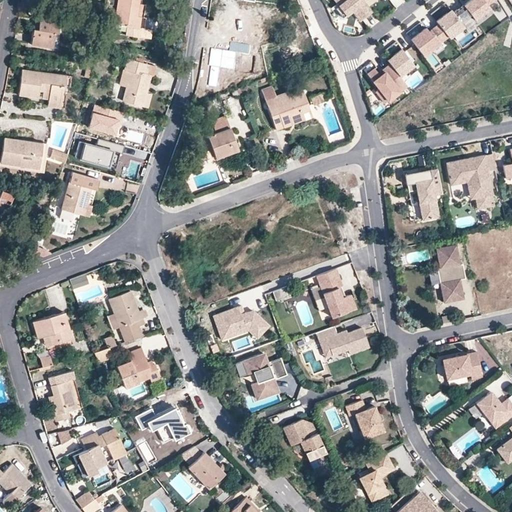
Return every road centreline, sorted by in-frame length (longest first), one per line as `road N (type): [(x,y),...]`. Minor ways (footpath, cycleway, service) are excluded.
road 1 (residential): [(302,511),(213,407),(142,231)]
road 2 (residential): [(142,231),(370,152)]
road 3 (residential): [(142,231),(200,0)]
road 4 (residential): [(392,343),(412,433),(432,465),(484,511)]
road 5 (residential): [(370,152),(392,343)]
road 6 (residential): [(0,297),(142,231)]
road 7 (residential): [(370,152),(511,125)]
road 8 (residential): [(33,428),(0,297)]
road 9 (residential): [(392,343),(511,317)]
